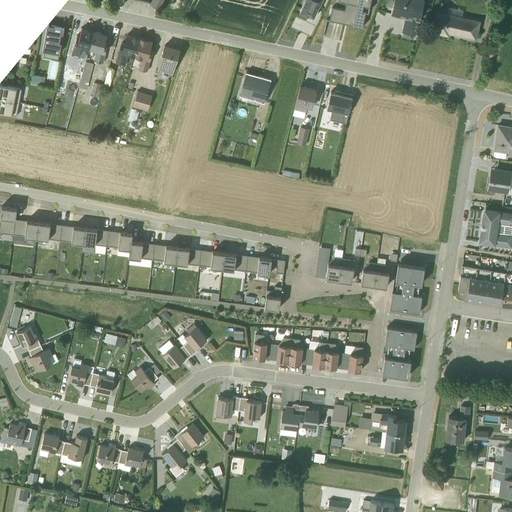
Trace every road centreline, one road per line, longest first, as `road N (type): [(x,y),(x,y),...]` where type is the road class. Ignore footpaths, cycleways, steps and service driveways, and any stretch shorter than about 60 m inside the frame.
road 1 (residential): [(0,187),(303,248),(298,283),(380,293),(367,388)]
road 2 (residential): [(38,0),(477,95)]
road 3 (residential): [(0,355),(29,398),(128,423),(154,416),(214,372),(367,388)]
road 4 (residential): [(444,305),(477,95)]
